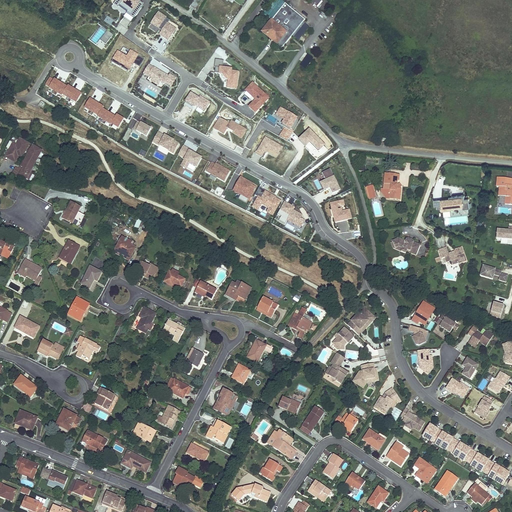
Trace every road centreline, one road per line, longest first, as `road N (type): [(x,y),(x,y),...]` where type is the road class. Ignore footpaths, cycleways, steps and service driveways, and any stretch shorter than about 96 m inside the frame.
road 1 (residential): [(151,493),(227,343),(133,290)]
road 2 (residential): [(511,451),(411,381),(391,306),(368,278)]
road 3 (residential): [(342,145),(164,0)]
road 4 (residential): [(414,492),(343,442),(327,441),(278,511)]
road 5 (residential): [(511,162),(342,145)]
road 6 (residential): [(151,493),(8,435)]
road 7 (residential): [(368,278),(374,246),(342,145)]
road 8 (residential): [(368,278),(361,257),(282,182)]
